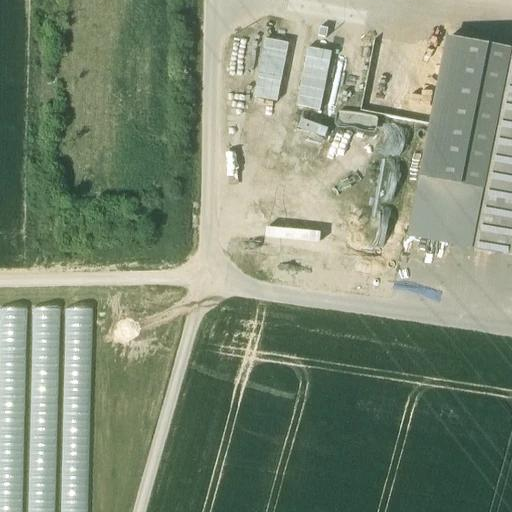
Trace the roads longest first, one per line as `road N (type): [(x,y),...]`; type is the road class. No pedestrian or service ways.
road 1 (track): [(208,0),(203,281),(138,511)]
road 2 (track): [(203,281),(0,281)]
